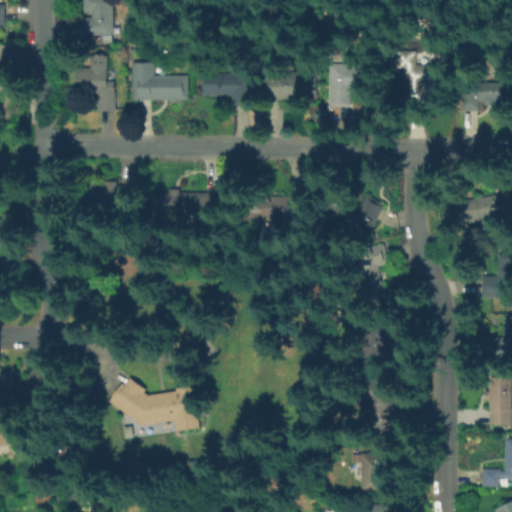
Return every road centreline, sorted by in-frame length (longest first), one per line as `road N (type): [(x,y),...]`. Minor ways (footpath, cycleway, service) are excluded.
road 1 (residential): [(511,148),(39,144)]
road 2 (residential): [(413,147),(418,239),(447,323),(447,511)]
road 3 (residential): [(39,0),(40,208),(51,321)]
